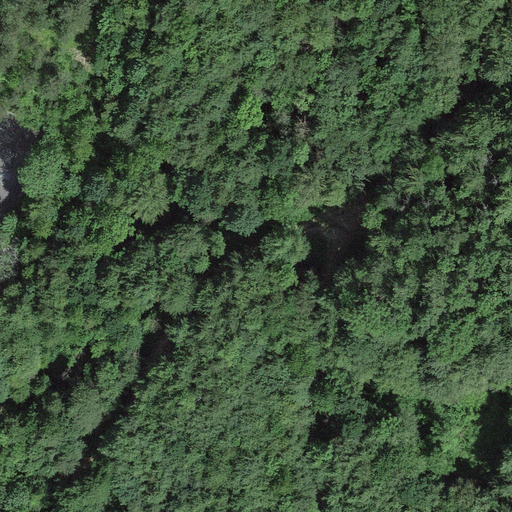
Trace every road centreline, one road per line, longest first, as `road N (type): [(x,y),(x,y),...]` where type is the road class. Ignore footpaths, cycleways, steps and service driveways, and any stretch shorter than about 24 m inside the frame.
road 1 (track): [(39,511),(118,429),(149,369),(226,267),(287,232),(343,219)]
road 2 (track): [(343,219),(329,264),(311,403),(312,456),(326,511)]
road 3 (track): [(343,219),(468,112),(511,85)]
